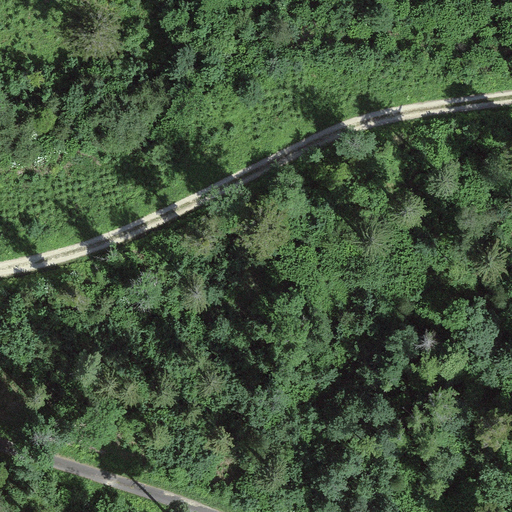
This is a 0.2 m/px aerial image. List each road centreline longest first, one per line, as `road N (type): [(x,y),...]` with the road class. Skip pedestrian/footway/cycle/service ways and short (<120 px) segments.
road 1 (track): [(0,271),(103,245),(380,117),(511,100)]
road 2 (track): [(194,511),(0,448)]
